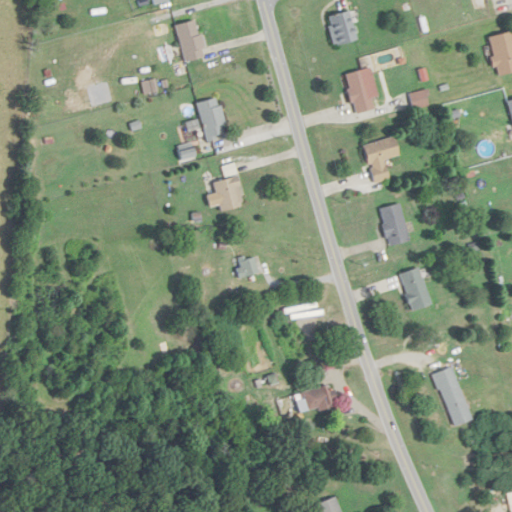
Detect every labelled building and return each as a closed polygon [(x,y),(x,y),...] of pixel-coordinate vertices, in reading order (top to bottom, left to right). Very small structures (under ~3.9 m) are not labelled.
[(331,44),(353,41),(349,11),(327,14),(331,44)] [(174,24),(182,61),(203,56),(195,19),(174,24)] [(511,38),(510,30),(487,36),(496,76),(511,71),(511,38)] [(343,74),(354,113),(373,108),(361,69),(343,74)] [(413,108),(427,105),(423,90),(409,94),(413,108)] [(226,134),(216,97),(195,102),(205,140),(226,134)] [(388,179),(383,159),(397,156),(393,137),(362,145),(371,184),(388,179)] [(213,181),(218,211),(241,207),(235,177),(213,181)] [(379,207),(387,245),(407,241),(399,203),(379,207)] [(233,263),(238,278),(257,272),(252,257),(233,263)] [(396,275),(411,311),(430,303),(415,267),(396,275)] [(469,420),(451,367),(433,374),(451,426),(469,420)] [(300,413),(333,404),(328,385),(295,394),(300,413)] [(314,504),(316,511),(338,511),(334,497),(314,504)]
